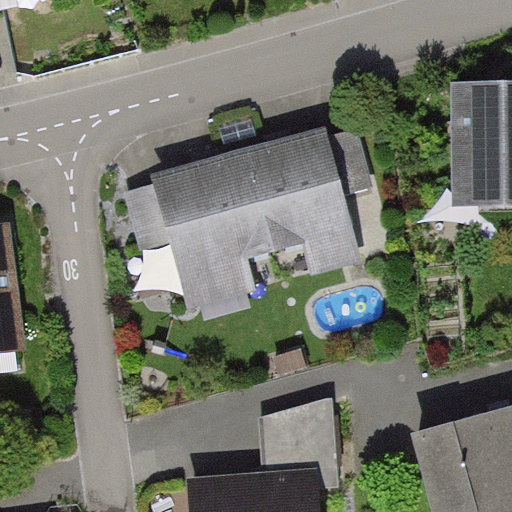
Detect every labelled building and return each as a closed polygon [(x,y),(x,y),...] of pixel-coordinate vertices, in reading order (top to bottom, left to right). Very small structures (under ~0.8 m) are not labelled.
[(511,86),(451,87),(451,213),(511,213),(511,86)] [(328,134),(152,182),(189,314),(259,295),(252,267),(305,252),(312,280),(364,266),(328,134)] [(0,361),(27,359),(11,231),(0,232),(0,361)] [(191,511),(323,511),(323,493),(341,492),(335,402),(262,422),(264,478),(190,484),(191,511)] [(511,511),(511,414),(412,442),(431,511),(511,511)]
